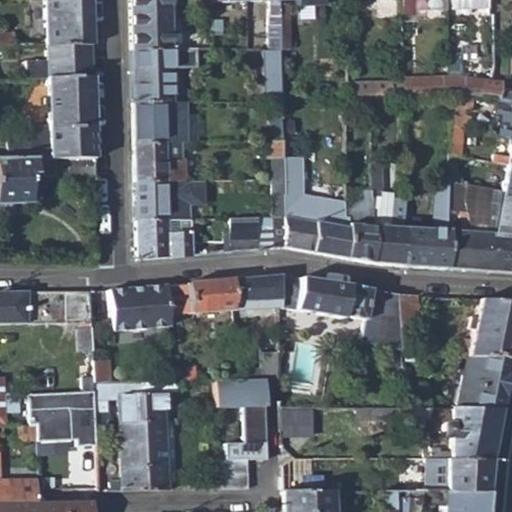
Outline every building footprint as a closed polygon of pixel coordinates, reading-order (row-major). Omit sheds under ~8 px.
[(42,21),(86,21),(86,0),(35,0),(36,3),(41,3),(42,21)] [(126,0),(128,53),(168,52),(167,0),(126,0)] [(277,49),(275,0),(245,0),(246,2),(266,2),(264,12),(265,50),(277,49)] [(275,0),(277,49),(277,61),(288,61),(287,15),(320,14),(319,0),(275,0)] [(216,19),(208,19),(209,37),(216,37),(216,19)] [(42,46),(87,45),(86,21),(42,21),(42,46)] [(402,56),(401,33),(393,34),(393,56),(402,56)] [(4,35),(6,46),(28,46),(28,35),(4,35)] [(42,80),(87,78),(87,45),(42,46),(42,80)] [(277,49),(265,50),(266,100),(278,100),(277,61),(277,49)] [(128,53),(130,103),(170,102),(168,59),(201,58),(201,51),(168,52),(128,53)] [(444,77),(402,78),(402,81),(403,96),(452,96),(474,98),(497,101),(497,83),(444,77)] [(53,160),(89,160),(89,120),(87,78),(42,80),(44,146),(0,146),(0,150),(0,160),(44,160),(53,160)] [(349,97),(403,96),(402,81),(349,82),(349,97)] [(474,98),(452,96),(449,157),(461,159),(470,160),(473,147),(474,98)] [(279,140),(278,100),(266,100),(267,139),(279,140)] [(130,103),(131,143),(182,142),(180,102),(170,102),(130,103)] [(506,167),(511,168),(511,134),(507,158),(497,158),(495,165),(506,167)] [(280,160),(279,140),(267,139),(263,139),(263,157),(270,157),(270,177),(280,178),(280,160)] [(131,143),(132,182),(180,181),(179,160),(177,159),(176,148),(184,148),(185,142),(182,142),(131,143)] [(461,159),(449,157),(447,184),(459,186),(461,159)] [(44,160),(0,160),(0,203),(22,204),(22,175),(44,175),(44,160)] [(90,173),(89,160),(53,160),(55,186),(91,186),(90,173)] [(299,160),(280,160),(280,178),(280,183),(299,183),(299,160)] [(499,194),(511,196),(511,168),(506,167),(499,194)] [(280,183),(280,178),(270,177),(271,193),(273,193),(273,198),(280,198),(280,191),(280,183)] [(368,186),(365,263),(397,266),(402,226),(408,198),(398,197),(397,203),(391,204),(387,225),(378,224),(377,178),(368,178),(368,186)] [(132,182),(134,221),(181,220),(188,220),(186,181),(180,181),(132,182)] [(402,226),(397,266),(442,269),(445,215),(447,186),(435,185),(429,229),(402,226)] [(346,221),(343,260),(365,263),(368,186),(359,186),(358,212),(343,211),(343,220),(346,221)] [(299,191),(280,191),(280,198),(281,221),(313,225),(310,254),(343,260),(346,221),(343,220),(343,211),(344,205),(323,202),(322,209),(312,208),(311,210),(299,208),(299,191)] [(489,234),(511,236),(511,196),(499,194),(489,234)] [(445,215),(442,269),(462,270),(465,232),(454,231),(454,215),(445,215)] [(256,218),(227,219),(228,254),(257,251),(256,239),(256,218)] [(134,239),(135,261),(187,257),(186,233),(182,232),(181,220),(134,221),(134,239)] [(313,225),(281,221),(282,249),(310,254),(313,225)] [(462,270),(511,273),(511,236),(489,234),(465,232),(462,270)] [(256,239),(257,251),(267,250),(267,237),(256,239)] [(276,309),(275,276),(228,280),(231,311),(276,309)] [(397,330),(394,295),(275,276),(276,309),(335,319),(335,316),(357,320),(353,342),(381,347),(397,350),(399,350),(398,341),(397,330)] [(231,311),(228,280),(184,284),(187,314),(231,311)] [(187,314),(184,284),(167,286),(170,316),(187,314)] [(165,328),(162,286),(106,291),(109,331),(165,328)] [(0,293),(0,323),(23,324),(24,312),(41,312),(41,292),(0,293)] [(64,293),(41,292),(41,312),(65,313),(64,293)] [(87,292),(64,293),(65,313),(69,312),(75,318),(88,319),(87,292)] [(394,295),(397,330),(415,329),(414,297),(394,295)] [(482,357),(510,358),(511,351),(511,303),(477,301),(471,323),(470,330),(463,357),(464,357),(482,357)] [(89,329),(75,329),(76,352),(89,351),(89,329)] [(434,343),(398,341),(399,350),(400,355),(433,356),(434,343)] [(397,350),(381,347),(382,366),(398,365),(397,350)] [(251,369),(252,380),(260,380),(278,379),(277,353),(258,354),(258,368),(251,369)] [(453,410),(500,410),(510,358),(482,357),(479,369),(461,368),(453,410)] [(482,357),(464,357),(461,368),(479,369),(482,357)] [(91,364),(91,385),(104,385),(108,384),(107,363),(91,364)] [(193,368),(173,368),(174,383),(194,382),(193,368)] [(243,461),(263,460),(260,380),(252,380),(211,382),(212,409),(239,408),(240,444),(222,445),(223,461),(215,461),(217,491),(244,490),(243,461)] [(91,391),(93,429),(105,429),(104,385),(91,385),(91,391)] [(93,429),(91,391),(32,394),(33,424),(33,441),(73,440),(73,446),(94,445),(93,429)] [(26,424),(33,424),(32,394),(24,394),(26,424)] [(165,492),(161,394),(117,395),(118,482),(118,492),(165,492)] [(430,409),(449,410),(449,398),(430,398),(430,409)] [(313,407),(283,406),(282,435),(312,436),(313,407)] [(369,420),(404,420),(404,409),(369,408),(369,420)] [(444,461),(489,462),(490,457),(500,410),(453,410),(449,410),(449,422),(440,422),(438,424),(438,432),(449,433),(450,452),(450,459),(443,459),(444,461)] [(13,441),(33,441),(33,424),(26,424),(13,425),(13,441)] [(450,459),(450,452),(439,453),(439,450),(430,450),(430,452),(428,452),(428,455),(422,455),(422,461),(444,461),(443,459),(450,459)] [(444,494),(486,494),(489,462),(444,461),(444,494)] [(0,504),(33,504),(33,481),(0,481),(0,504)] [(118,492),(118,482),(108,482),(108,492),(118,492)] [(281,490),(281,511),(330,511),(330,492),(281,490)] [(341,508),(361,508),(361,502),(366,502),(366,493),(341,492),(341,508)] [(444,494),(381,493),(381,511),(483,511),(486,494),(444,494)] [(0,511),(87,511),(88,503),(33,504),(0,504),(0,511)]
